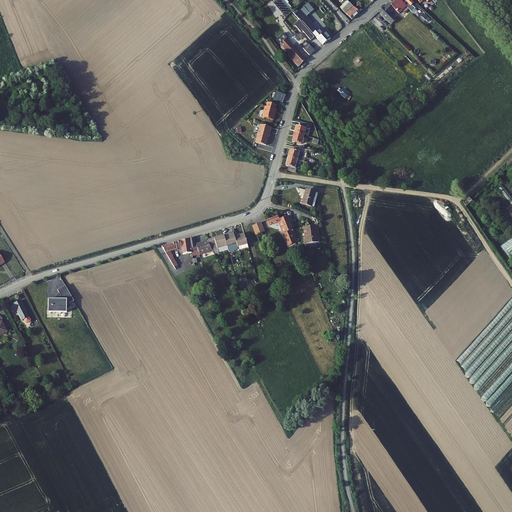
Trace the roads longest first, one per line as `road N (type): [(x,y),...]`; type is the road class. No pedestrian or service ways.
road 1 (track): [(227,0),(307,96),(342,184),(353,255),(342,432),(353,511)]
road 2 (residential): [(382,0),(305,69),(256,210),(0,294)]
road 3 (track): [(273,174),(440,196)]
